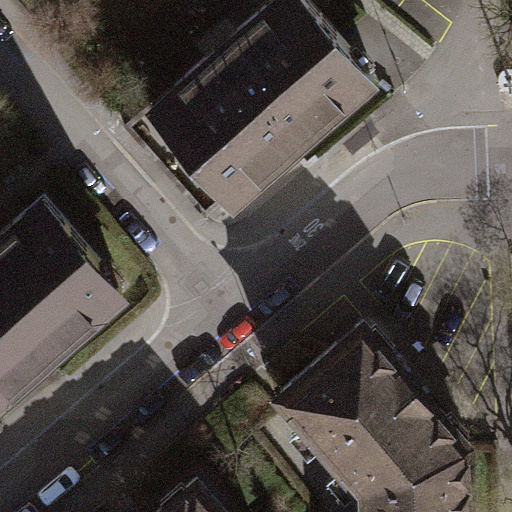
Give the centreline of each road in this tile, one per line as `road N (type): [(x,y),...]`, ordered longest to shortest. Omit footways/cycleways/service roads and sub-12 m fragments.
road 1 (residential): [(0,53),(224,306)]
road 2 (residential): [(224,306),(375,184),(432,164),(511,162)]
road 3 (residential): [(0,502),(224,306)]
